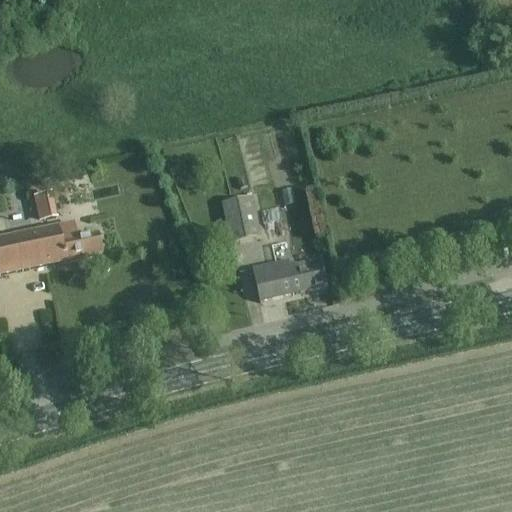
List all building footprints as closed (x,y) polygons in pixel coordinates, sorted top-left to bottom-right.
[(491,59),(482,61),(485,72),(494,70),(491,59)] [(49,198),(37,201),(43,226),(54,224),(49,198)] [(230,246),(260,240),(251,201),(221,207),(230,246)] [(0,277),(98,257),(94,236),(75,240),(72,225),(0,239),(0,277)] [(271,255),(285,254),(283,237),(269,238),(271,255)] [(289,270),(288,264),(251,273),(259,305),(327,290),(322,269),(300,274),(298,268),(289,270)]
